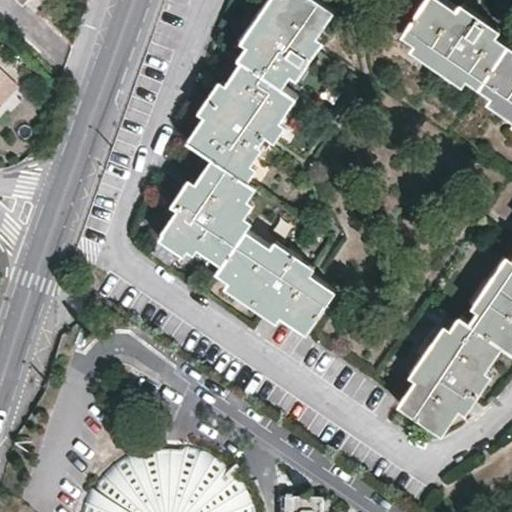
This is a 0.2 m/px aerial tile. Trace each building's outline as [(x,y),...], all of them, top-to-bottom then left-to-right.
[(301,98),(287,88),(305,62),(310,65),(320,52),(315,48),(322,37),(341,11),(325,0),(287,0),(283,6),(289,11),(279,24),(273,20),(246,59),(251,62),(227,97),(215,114),(196,140),(220,157),(202,182),(209,188),(200,200),(193,194),(187,190),(177,204),(184,210),(169,230),(201,254),(205,249),(227,264),(221,272),(272,309),(276,302),(289,310),(284,317),(310,335),(341,292),(304,267),(308,261),(294,250),(289,257),(277,248),(251,229),(248,232),(237,224),(263,187),(247,175),(266,149),(269,152),(277,141),(274,137),(301,98)] [(480,13),(476,20),(463,11),(447,0),(433,0),(414,27),(408,35),(511,108),(511,258),(466,323),(457,316),(394,403),(438,434),(456,408),(449,403),(458,391),(464,396),(470,400),(479,388),(473,383),(482,370),(499,347),(508,353),(511,347),(511,44),(501,36),(496,44),(484,36),(490,28),(493,23),(480,13)] [(476,20),(480,13),(467,4),(463,11),(476,20)] [(283,6),(273,20),(279,24),(289,11),(283,6)] [(501,36),(490,28),(484,36),(496,44),(501,36)] [(328,42),(322,37),(315,48),(320,52),(328,42)] [(0,106),(18,88),(0,69),(0,106)] [(208,108),(215,114),(227,97),(220,91),(208,108)] [(202,182),(193,194),(200,200),(209,188),(202,182)] [(282,241),(277,248),(289,257),(294,250),(282,241)] [(89,318),(96,298),(87,296),(81,315),(89,318)] [(272,309),(284,317),(289,310),(276,302),(272,309)] [(489,374),(482,370),(473,383),(479,388),(489,374)] [(456,408),(464,396),(458,391),(449,403),(456,408)] [(253,511),(252,504),(250,499),(245,487),(242,482),(237,476),(230,467),(224,462),(219,458),(209,452),(202,449),(189,444),(183,443),(181,446),(158,446),(156,442),(148,444),(136,447),(128,451),(114,459),(108,464),(101,472),(96,478),(91,486),(85,497),(84,500),(80,511),(253,511)] [(319,511),(319,499),(281,499),(280,511),(319,511)]
